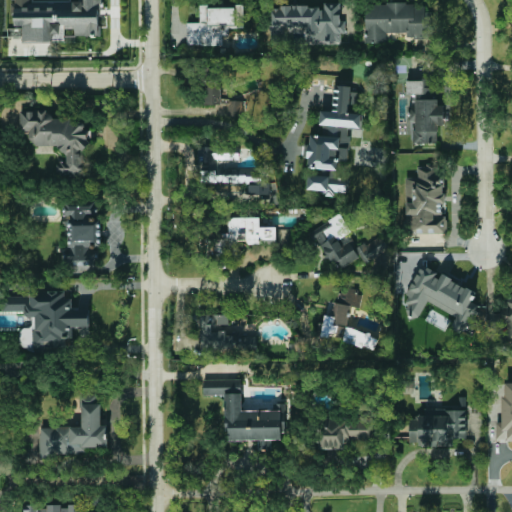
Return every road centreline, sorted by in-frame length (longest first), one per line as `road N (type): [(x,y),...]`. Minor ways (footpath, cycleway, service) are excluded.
road 1 (tertiary): [(155,511),(151,0)]
road 2 (residential): [(511,490),(155,495)]
road 3 (residential): [(484,249),(482,40),(472,0)]
road 4 (tertiary): [(150,78),(0,80)]
